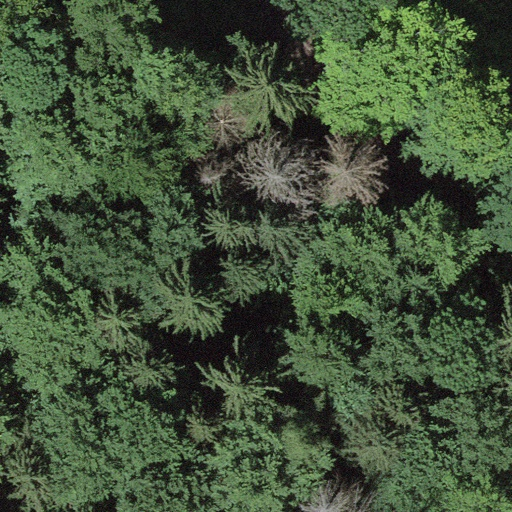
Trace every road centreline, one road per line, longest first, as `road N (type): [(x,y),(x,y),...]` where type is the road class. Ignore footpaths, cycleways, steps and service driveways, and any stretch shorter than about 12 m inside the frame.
road 1 (track): [(272,0),(363,143),(511,313)]
road 2 (track): [(363,143),(511,170)]
